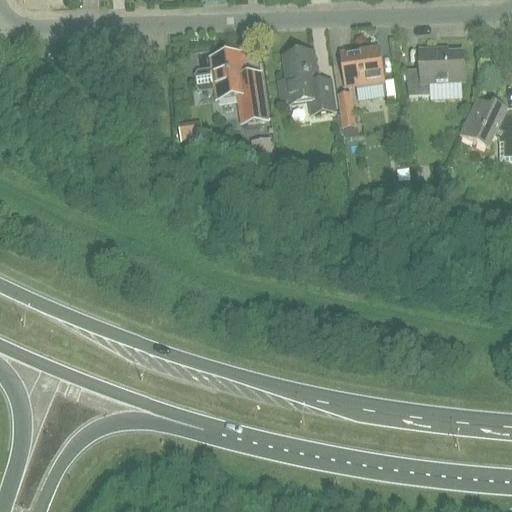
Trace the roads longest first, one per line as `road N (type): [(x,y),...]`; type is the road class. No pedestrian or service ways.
road 1 (primary): [(511,427),(342,403),(210,367),(0,286)]
road 2 (residential): [(511,8),(40,29),(0,10)]
road 3 (primary): [(0,348),(253,443)]
road 4 (primary): [(253,443),(399,471),(511,481)]
road 5 (tertiary): [(41,511),(74,447),(122,425),(253,443)]
road 6 (tertiary): [(0,370),(17,393),(22,422),(1,511)]
